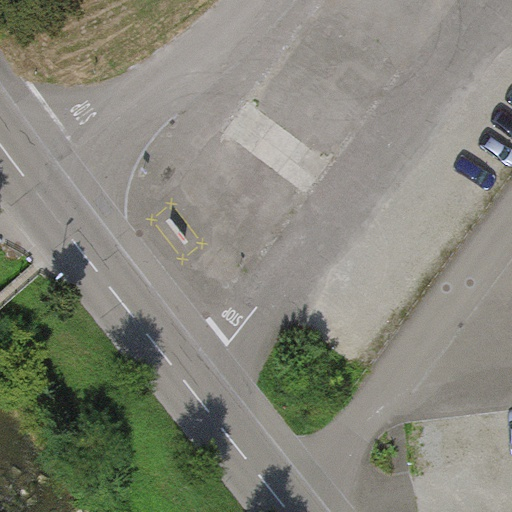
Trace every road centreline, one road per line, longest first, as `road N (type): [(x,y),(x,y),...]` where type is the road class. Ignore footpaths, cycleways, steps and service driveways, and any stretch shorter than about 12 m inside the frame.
road 1 (unclassified): [(32,187),(289,511)]
road 2 (residential): [(32,187),(228,39),(258,0)]
